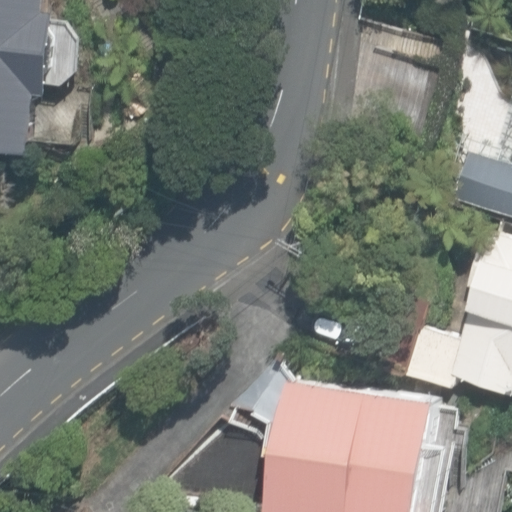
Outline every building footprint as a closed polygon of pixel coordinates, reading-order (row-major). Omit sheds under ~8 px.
[(0,0),(0,142),(45,146),(50,88),(61,89),(68,4),(55,3),(55,0),(0,0)] [(464,195),(511,209),(511,155),(478,146),(464,195)] [(511,226),(492,221),(474,283),(482,285),(467,334),(425,324),(411,372),(460,384),(464,373),(511,387),(511,226)] [(309,338),(378,358),(389,319),(320,299),(309,338)] [(282,507),(323,511),(450,511),(460,438),(444,436),(450,391),(299,372),(282,507)]
